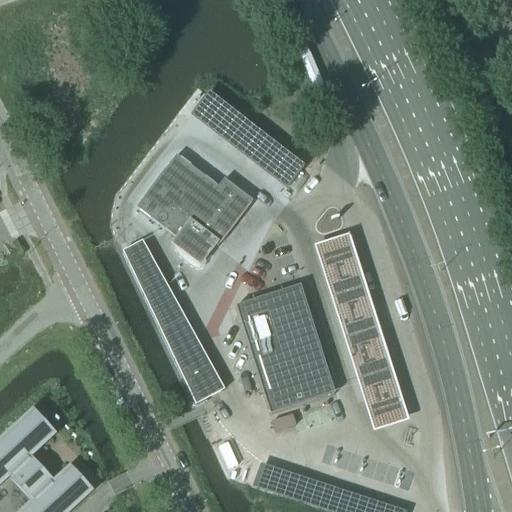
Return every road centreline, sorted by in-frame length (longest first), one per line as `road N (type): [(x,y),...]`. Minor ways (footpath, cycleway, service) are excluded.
road 1 (primary): [(295,0),(417,265),(451,374),(479,511)]
road 2 (primary): [(511,396),(455,200),(367,0)]
road 3 (unknown): [(269,205),(189,147),(134,204),(134,231),(208,294)]
road 4 (unclassified): [(191,511),(76,285)]
road 5 (unclassified): [(76,285),(8,151)]
